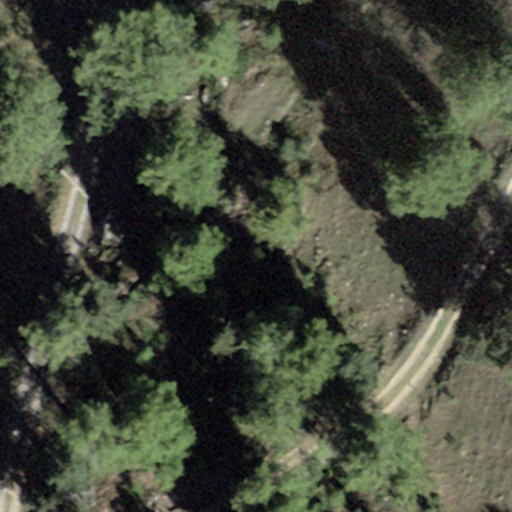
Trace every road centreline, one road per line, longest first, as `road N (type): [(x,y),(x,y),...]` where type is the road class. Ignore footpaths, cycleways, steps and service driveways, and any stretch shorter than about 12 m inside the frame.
road 1 (track): [(10,511),(95,0)]
road 2 (track): [(511,173),(398,376),(218,511)]
